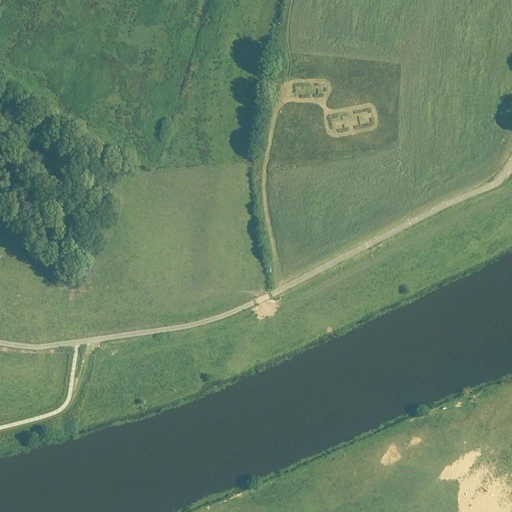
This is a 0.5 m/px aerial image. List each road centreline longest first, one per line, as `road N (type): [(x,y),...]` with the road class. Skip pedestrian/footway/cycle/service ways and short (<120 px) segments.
road 1 (unclassified): [(511,162),(485,186),(220,316),(41,347),(0,343)]
road 2 (track): [(291,0),(288,76),(263,177),(281,289)]
